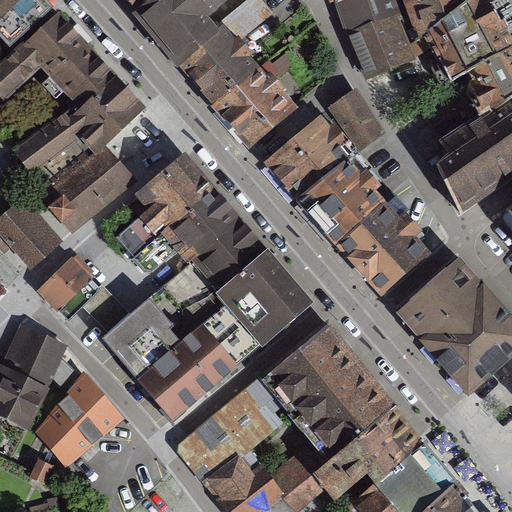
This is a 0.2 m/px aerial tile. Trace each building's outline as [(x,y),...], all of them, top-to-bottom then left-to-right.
[(0,0),(0,24),(20,46),(63,5),(58,0),(0,0)] [(133,0),(147,13),(162,0),(133,0)] [(221,17),(240,0),(162,0),(147,13),(143,17),(178,58),(180,60),(186,67),(231,29),(227,24),(224,21),(221,17)] [(278,12),(268,0),(255,0),(227,24),(231,29),(234,26),(246,38),(250,35),(251,36),(278,12)] [(407,14),(412,12),(408,0),(349,0),(344,2),(354,32),(407,14)] [(413,0),(429,35),(433,32),(478,2),(481,0),(413,0)] [(454,81),(461,80),(473,72),(511,49),(511,18),(502,0),(481,0),(478,2),(433,32),(446,55),(442,61),(439,70),(445,80),(454,81)] [(74,90),(109,54),(67,10),(34,42),(32,40),(0,69),(0,88),(11,99),(49,64),(59,76),(52,82),(63,94),(70,86),(74,90)] [(376,80),(426,59),(407,14),(354,32),(376,80)] [(223,109),(270,65),(261,54),(265,51),(251,36),(250,35),(246,38),(234,26),(231,29),(186,67),(223,109)] [(298,49),(282,63),(291,74),(307,61),(298,49)] [(491,106),(495,115),(511,104),(511,49),(473,72),(479,83),(475,90),(483,104),(491,106)] [(21,147),(36,172),(44,178),(31,190),(47,197),(110,145),(157,102),(109,54),(74,90),(86,104),(21,147)] [(223,109),(260,148),(307,106),(293,91),(297,88),(282,70),(278,74),(270,65),(223,109)] [(393,132),(365,87),(335,108),(367,152),(393,132)] [(511,104),(495,115),(449,144),(459,160),(444,169),(467,213),(511,182),(511,104)] [(332,113),(273,162),(311,201),(360,159),(367,154),(332,113)] [(76,231),(139,180),(110,145),(47,197),(76,231)] [(228,186),(198,150),(146,193),(158,207),(154,210),(150,204),(143,211),(148,217),(124,237),(142,258),(228,186)] [(311,201),(346,242),(395,201),(387,190),(392,186),(376,167),(370,171),(360,159),(311,201)] [(420,179),(395,201),(410,215),(414,212),(431,231),(429,233),(433,238),(448,227),(420,179)] [(203,260),(253,216),(228,186),(142,258),(153,270),(160,271),(185,251),(195,263),(203,260)] [(69,241),(31,197),(0,224),(38,269),(69,241)] [(346,242),(392,299),(442,255),(425,236),(429,233),(431,231),(414,212),(410,215),(395,201),(346,242)] [(271,347),(326,299),(253,216),(203,260),(230,291),(226,295),(241,313),(271,347)] [(80,258),(46,290),(75,319),(89,306),(109,288),(107,286),(80,258)] [(511,368),(511,305),(470,259),(408,314),(452,364),(481,396),(511,368)] [(0,304),(14,288),(0,273),(0,304)] [(137,312),(109,285),(107,286),(109,288),(89,306),(115,333),(137,312)] [(102,344),(176,429),(271,347),(241,313),(199,350),(186,335),(192,329),(161,293),(115,333),(102,344)] [(408,404),(339,321),(274,376),(303,410),(296,415),(312,434),(317,430),(338,453),(332,458),(336,464),(408,404)] [(0,411),(35,427),(73,343),(29,323),(11,363),(7,361),(0,375),(0,411)] [(132,418),(92,372),(43,432),(58,448),(52,460),(45,458),(37,477),(52,483),(64,456),(74,466),(132,418)] [(251,454),(290,422),(275,403),(286,394),(271,375),(182,448),(208,480),(247,449),(251,454)] [(436,441),(438,440),(408,404),(336,464),(325,473),(336,486),(346,499),(381,469),(389,480),(436,441)] [(332,458),(318,440),(279,473),(294,492),(289,495),(293,499),(325,473),(336,464),(332,458)] [(431,511),(469,480),(436,441),(389,480),(359,507),(363,511),(371,511),(372,511),(431,511)] [(270,461),(262,467),(251,454),(247,449),(208,480),(233,511),(268,511),(289,495),(294,492),(279,473),(270,461)] [(293,499),(303,511),(305,511),(336,486),(325,473),(293,499)] [(496,511),(469,480),(431,511),(496,511)]
